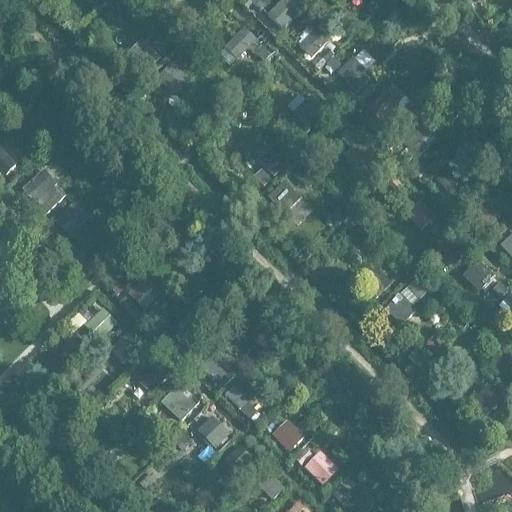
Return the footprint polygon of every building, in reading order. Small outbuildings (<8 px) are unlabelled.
[(299,0),(284,0),(270,13),(282,27),(305,6),(299,0)] [(219,43),(238,61),(257,42),(238,23),(219,43)] [(293,43),(313,62),(332,42),(312,24),(293,43)] [(354,89),(380,64),(366,49),(340,73),(354,89)] [(151,80),(171,99),(190,79),(170,60),(151,80)] [(365,104),(385,122),(404,102),(384,84),(365,104)] [(280,112),(300,131),(319,111),(299,92),(280,112)] [(277,175),(296,157),(278,138),(259,156),(277,175)] [(330,175),(350,193),(369,174),(349,155),(330,175)] [(429,185),(449,204),(468,184),(448,165),(429,185)] [(46,169),(23,192),(47,215),(70,192),(46,169)] [(262,197),(281,216),(300,196),(281,178),(262,197)] [(399,220),(418,239),(437,219),(418,200),(399,220)] [(53,225),(73,244),(92,224),(72,205),(53,225)] [(511,233),(498,248),(511,261),(511,233)] [(482,291),(497,275),(479,259),(464,276),(482,291)] [(126,293),(145,312),(165,292),(145,273),(126,293)] [(486,288),(508,309),(511,305),(511,290),(497,277),(486,288)] [(383,309),(402,328),(421,308),(402,290),(383,309)] [(83,330),(96,345),(120,324),(106,309),(83,330)] [(511,318),(495,336),(511,352),(511,318)] [(106,372),(125,391),(144,371),(125,352),(106,372)] [(193,385),(213,403),(232,384),(213,365),(193,385)] [(251,404),(260,392),(241,377),(226,397),(256,420),(262,413),(251,404)] [(464,397),(484,416),(503,396),(483,377),(464,397)] [(176,388),(165,406),(183,417),(194,400),(176,388)] [(191,433),(211,452),(230,432),(210,413),(191,433)] [(265,436),(285,454),(304,435),(284,416),(265,436)] [(226,462),(238,474),(254,458),(242,446),(226,462)] [(323,451),(306,467),(325,486),(342,469),(323,451)] [(335,499),(348,511),(359,511),(373,498),(354,479),(335,499)] [(279,511),(311,511),(295,496),(279,511)]
